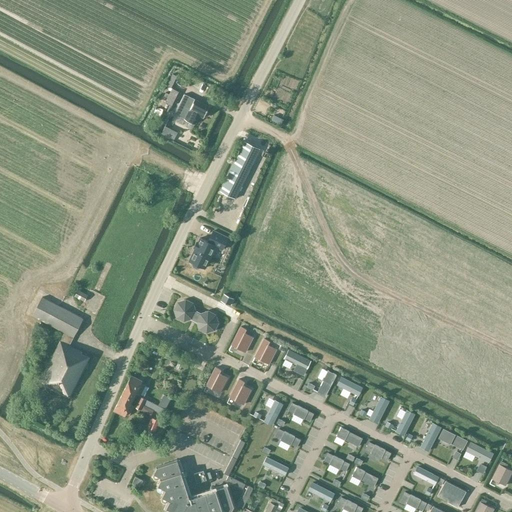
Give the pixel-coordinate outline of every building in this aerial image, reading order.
[(171,74),(165,86),(170,89),(176,76),(171,74)] [(171,89),(164,102),(171,106),(178,93),(171,89)] [(209,106),(195,99),(184,94),(175,113),(185,118),(196,123),(199,116),(204,118),(204,116),(206,116),(208,112),(207,111),(209,106)] [(164,126),(160,134),(173,140),(176,133),(164,126)] [(243,141),(219,191),(235,199),(259,149),(243,141)] [(216,246),(222,249),(228,238),(213,231),(208,242),(200,238),(189,260),(193,262),(192,264),(192,265),(194,267),(197,269),(199,269),(201,267),(201,266),(205,268),(216,246)] [(78,290),(74,296),(84,301),(88,295),(78,290)] [(64,333),(60,340),(69,345),(83,318),(42,296),(32,316),(64,333)] [(207,332),(214,329),(218,322),(216,315),(208,311),(201,313),(195,311),(193,303),(186,299),(178,302),(174,309),(177,317),(184,320),(192,318),(197,321),(199,328),(207,332)] [(241,326),(232,344),(246,352),(253,337),(245,333),(246,329),(241,326)] [(264,338),(255,356),(269,363),(276,349),(268,345),(270,341),(264,338)] [(69,345),(60,340),(39,381),(70,397),(90,358),(81,353),(82,352),(69,345)] [(303,375),(311,361),(288,349),(284,359),(296,365),(293,370),(303,375)] [(220,392),(228,377),(219,373),(221,370),(216,367),(206,385),(220,392)] [(142,381),(131,376),(123,393),(133,398),(136,393),(140,395),(145,385),(141,383),(142,381)] [(363,387),(341,376),(337,385),(359,396),(363,387)] [(244,404),(251,389),(243,385),(245,381),(239,379),(230,397),(244,404)] [(130,404),(133,398),(123,393),(114,410),(124,416),(125,413),(129,415),(134,406),(130,404)] [(160,406),(140,396),(138,401),(143,404),(152,408),(153,408),(156,409),(156,411),(162,414),(165,408),(170,398),(165,395),(160,406)] [(388,401),(379,396),(367,419),(376,424),(388,401)] [(282,403),(273,399),(262,421),(271,425),(282,403)] [(314,414),(291,402),(286,411),(310,422),(314,414)] [(414,413),(405,408),(393,432),(402,436),(414,413)] [(151,417),(146,431),(155,435),(161,421),(151,417)] [(439,427),(430,423),(418,446),(427,451),(439,427)] [(362,437),(339,426),(335,434),(358,446),(362,437)] [(300,438),(277,427),(273,436),(296,447),(300,438)] [(454,434),(442,428),(437,437),(449,443),(454,434)] [(467,440),(454,434),(450,443),(462,449),(467,440)] [(391,451),(368,440),(364,449),(387,460),(391,451)] [(493,452),(470,441),(465,451),(488,462),(493,452)] [(349,462),(326,451),(322,460),(345,471),(349,462)] [(288,466),(264,455),(260,464),(283,475),(288,466)] [(152,474),(160,478),(157,485),(164,489),(161,496),(169,500),(165,507),(164,510),(165,511),(164,511),(222,511),(223,510),(228,511),(231,511),(235,506),(228,485),(190,498),(177,459),(156,466),(152,474)] [(501,460),(499,464),(491,478),(506,486),(511,472),(511,470),(504,466),(505,463),(501,460)] [(379,477),(356,466),(352,475),(375,486),(379,477)] [(440,477),(416,466),(412,474),(435,486),(440,477)] [(197,483),(207,480),(203,471),(194,474),(197,483)] [(143,480),(135,476),(132,483),(140,487),(143,480)] [(335,493),(312,482),(307,490),(331,501),(335,493)] [(465,493),(445,482),(436,498),(457,508),(465,493)] [(426,502),(403,490),(399,499),(422,510),(426,502)] [(359,511),(362,507),(338,496),(334,504),(349,511),(359,511)] [(482,498),(480,501),(474,511),(492,511),(494,508),(485,504),(487,500),(482,498)] [(270,502),(265,511),(273,511),(277,506),(270,502)]
